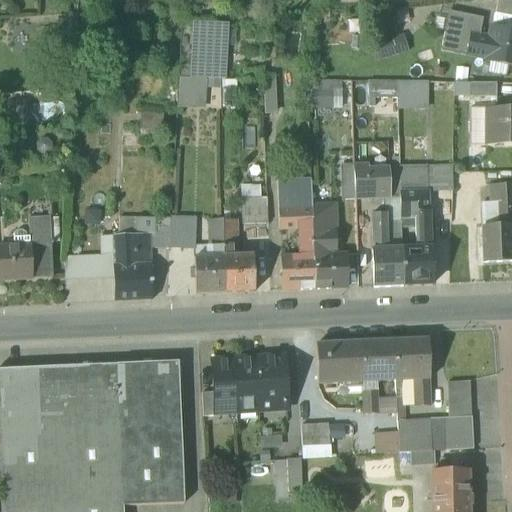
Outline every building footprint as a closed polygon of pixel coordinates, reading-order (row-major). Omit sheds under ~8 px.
[(511,0),(497,0),(495,14),(511,17),(511,0)] [(444,33),(448,13),(436,10),(432,30),(444,33)] [(466,57),(486,61),(490,39),(479,37),(482,19),(448,13),(444,33),(440,52),(466,57)] [(191,66),(190,80),(206,80),(221,80),(224,80),(225,68),(227,26),(193,24),(191,66)] [(511,31),(492,28),(490,39),(486,61),(486,63),(489,63),(508,67),(511,67),(511,31)] [(376,44),(381,60),(407,52),(402,35),(376,44)] [(506,79),(508,67),(489,63),(486,74),(506,79)] [(262,76),(263,116),(276,115),(275,76),(262,76)] [(205,110),(206,80),(190,80),(178,79),(177,109),(205,110)] [(307,96),(307,108),(325,107),(325,95),(324,82),(310,81),(306,81),(307,96)] [(374,95),(397,95),(397,83),(368,82),(368,108),(374,108),(374,95)] [(397,83),(397,95),(418,95),(419,109),(425,109),(426,83),(397,83)] [(467,97),(467,83),(453,84),(452,97),(467,97)] [(467,100),(495,100),(495,84),(467,83),(467,97),(467,100)] [(397,108),(419,109),(418,95),(397,95),(397,108)] [(467,148),(487,148),(487,110),(468,110),(467,148)] [(511,110),(487,110),(487,148),(511,148),(511,110)] [(339,166),(340,176),(353,176),(353,166),(339,166)] [(353,176),(354,201),(388,199),(387,170),(387,169),(366,170),(366,166),(353,166),(353,176)] [(399,168),(400,193),(427,192),(450,191),(451,166),(399,168)] [(340,176),(340,201),(354,201),(353,176),(340,176)] [(277,182),(278,211),(310,210),(310,208),(309,181),(277,182)] [(497,203),(498,228),(511,227),(511,218),(511,186),(489,187),(489,203),(497,203)] [(240,187),(240,200),(256,200),(256,187),(240,187)] [(408,247),(401,247),(402,287),(430,286),(429,250),(428,212),(427,192),(400,193),(400,213),(414,213),(415,250),(408,251),(408,247)] [(240,200),(242,228),(267,227),(266,199),(256,200),(240,200)] [(482,204),(482,228),(498,228),(497,203),(489,203),(482,204)] [(310,210),(311,230),(313,290),(345,289),(344,255),(334,256),(326,256),(325,231),(333,231),(334,231),(333,207),(310,208),(310,210)] [(278,211),(278,231),(297,230),(311,230),(310,210),(278,211)] [(372,287),(402,287),(401,247),(394,247),(395,250),(385,251),(384,213),(370,214),(371,251),(372,287)] [(116,236),(134,235),(135,217),(117,218),(116,236)] [(155,219),(135,217),(134,235),(148,235),(148,249),(153,249),(154,228),(155,219)] [(27,219),(28,238),(28,247),(13,248),(0,248),(0,280),(51,278),(50,246),(52,246),(51,243),(50,243),(48,218),(27,219)] [(58,218),(48,218),(50,243),(51,243),(59,243),(58,218)] [(155,219),(154,228),(168,229),(169,220),(155,219)] [(169,220),(168,229),(167,249),(182,250),(182,243),(194,244),(195,221),(169,220)] [(224,294),(223,248),(223,221),(207,222),(208,247),(194,248),(193,248),(193,250),(193,259),(195,295),(194,295),(224,294)] [(223,221),(223,248),(237,248),(237,221),(223,221)] [(482,228),(483,264),(511,263),(511,227),(498,228),(482,228)] [(153,249),(167,249),(168,229),(154,228),(153,249)] [(281,291),(313,290),(311,230),(297,230),(298,257),(280,258),(281,291)] [(12,234),(13,248),(28,247),(28,238),(25,238),(25,234),(21,231),(15,232),(12,234)] [(334,256),(333,231),(325,231),(326,256),(334,256)] [(112,256),(113,267),(149,265),(148,249),(148,235),(134,235),(116,236),(112,237),(112,256)] [(99,256),(112,256),(112,237),(99,237),(99,256)] [(237,248),(223,248),(224,294),(253,293),(253,257),(237,257),(237,248)] [(63,258),(62,282),(113,280),(113,267),(112,256),(99,256),(63,258)] [(150,300),(149,265),(113,267),(113,280),(114,302),(150,300)] [(400,381),(412,381),(428,380),(429,380),(427,341),(393,342),(394,381),(400,381)] [(376,382),(394,381),(393,342),(359,344),(360,383),(376,382)] [(316,385),(360,383),(359,344),(314,345),(316,385)] [(283,358),(254,360),(258,411),(286,409),(283,358)] [(236,412),(258,411),(254,360),(233,361),(236,412)] [(214,414),(236,412),(233,361),(211,363),(213,393),(214,414)] [(177,364),(116,366),(119,427),(122,507),(183,505),(177,364)] [(0,370),(0,431),(119,427),(116,366),(0,370)] [(429,407),(428,380),(412,381),(413,408),(429,407)] [(360,383),(362,415),(377,414),(376,399),(376,382),(360,383)] [(447,383),(448,419),(470,418),(469,382),(447,383)] [(201,394),(202,418),(214,417),(214,414),(213,393),(201,394)] [(377,414),(396,414),(395,399),(395,398),(376,399),(377,414)] [(396,433),(397,439),(404,439),(404,421),(403,399),(400,399),(395,399),(396,414),(396,433)] [(472,450),(470,418),(448,419),(443,419),(444,451),(451,451),(472,450)] [(429,419),(404,421),(404,439),(397,439),(397,440),(397,454),(431,452),(429,419)] [(429,419),(431,452),(444,451),(443,419),(429,419)] [(300,427),(301,449),(327,447),(327,446),(327,440),(326,426),(326,425),(300,427)] [(326,426),(327,440),(344,439),(343,425),(326,426)] [(0,431),(0,511),(122,511),(122,507),(119,427),(0,431)] [(374,455),(379,455),(378,440),(397,440),(397,439),(396,433),(373,434),(374,455)] [(281,436),(259,437),(259,450),(281,449),(281,436)] [(379,455),(397,454),(397,440),(378,440),(379,455)] [(327,447),(301,449),(301,460),(330,458),(330,446),(327,446),(327,447)] [(433,466),(432,453),(410,454),(411,467),(433,466)] [(285,460),(287,492),(301,492),(299,460),(285,460)] [(467,511),(468,508),(469,508),(469,497),(468,497),(467,471),(430,472),(430,511),(467,511)]
